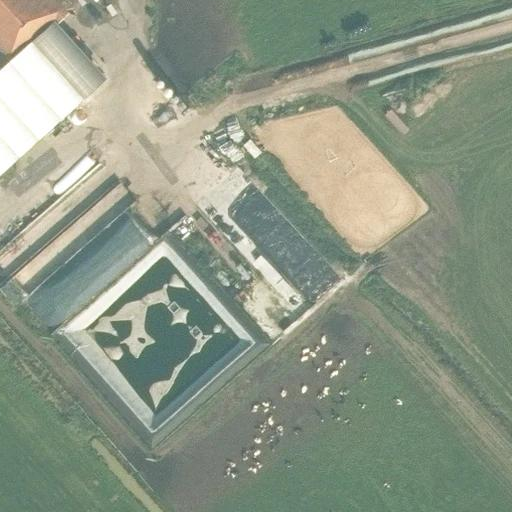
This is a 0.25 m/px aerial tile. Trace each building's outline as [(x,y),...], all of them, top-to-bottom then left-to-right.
[(0,0),(0,171),(100,81),(51,26),(73,6),(67,0),(0,0)] [(88,166),(109,151),(103,143),(83,158),(88,166)] [(192,181),(202,195),(239,168),(228,154),(192,181)] [(86,179),(69,158),(36,185),(53,206),(86,179)] [(33,302),(55,328),(59,315),(151,240),(164,198),(142,192),(119,211),(123,197),(137,185),(128,175),(55,235),(58,223),(39,217),(25,228),(44,233),(38,253),(9,277),(8,280),(23,299),(33,302)]
